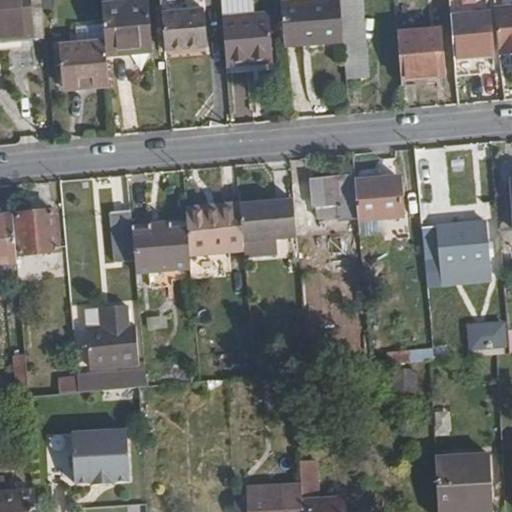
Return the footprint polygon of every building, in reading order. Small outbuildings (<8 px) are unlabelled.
[(0,0),(0,37),(35,35),(32,0),(0,0)] [(156,50),(151,0),(132,0),(106,2),(109,41),(110,54),(156,50)] [(343,36),(338,0),(303,0),(280,2),(284,46),(303,44),(304,39),(343,36)] [(511,4),(494,6),(498,55),(511,54),(511,4)] [(211,46),(207,8),(164,13),(167,50),(211,46)] [(274,61),(270,13),(222,17),(227,65),(274,61)] [(492,56),(489,13),(452,16),(456,58),(492,56)] [(444,74),(440,29),(399,32),(403,77),(444,74)] [(368,75),(365,36),(343,38),(347,77),(368,75)] [(110,54),(109,41),(64,44),(66,83),(94,81),(94,86),(113,85),(110,54)] [(406,217),(402,177),(357,181),(360,220),(406,217)] [(360,220),(357,181),(315,183),(316,210),(340,208),(340,222),(360,220)] [(298,237),(295,200),(240,205),(243,243),(298,237)] [(243,243),(240,205),(187,210),(188,223),(190,253),(244,249),(243,243)] [(135,228),(133,210),(115,211),(117,261),(137,260),(135,228)] [(60,253),(57,213),(14,217),(17,257),(60,253)] [(17,257),(14,217),(0,218),(0,265),(18,264),(17,257)] [(190,253),(188,223),(135,228),(137,260),(138,273),(191,269),(190,253)] [(492,275),(487,224),(424,230),(427,272),(442,270),(443,280),(492,275)] [(139,364),(136,325),(130,325),(128,296),(102,297),(104,327),(84,328),(87,369),(139,364)] [(472,346),(488,343),(485,326),(470,328),(472,346)] [(10,353),(11,382),(25,381),(24,353),(10,353)] [(77,393),(75,372),(61,373),(62,395),(77,393)] [(131,388),(131,377),(106,379),(107,390),(131,388)] [(104,402),(104,391),(79,393),(80,404),(104,402)] [(130,480),(126,430),(71,435),(75,485),(130,480)] [(495,511),(492,455),(438,457),(441,511),(495,511)] [(347,511),(347,497),(320,499),(317,461),(300,461),(302,489),(303,511),(347,511)] [(36,511),(34,490),(4,492),(3,477),(0,477),(0,511),(36,511)] [(303,511),(302,489),(248,493),(248,511),(303,511)]
